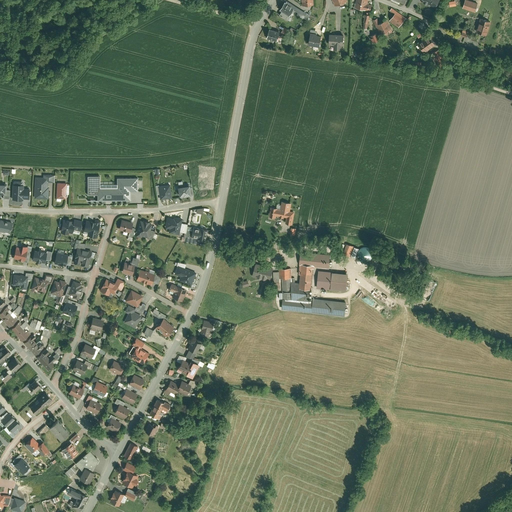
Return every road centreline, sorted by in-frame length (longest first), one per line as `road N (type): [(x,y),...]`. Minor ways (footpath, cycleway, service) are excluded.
road 1 (unclassified): [(221,203),(257,24)]
road 2 (residential): [(511,93),(461,75),(430,23),(381,0)]
road 3 (unclassified): [(120,447),(190,315)]
